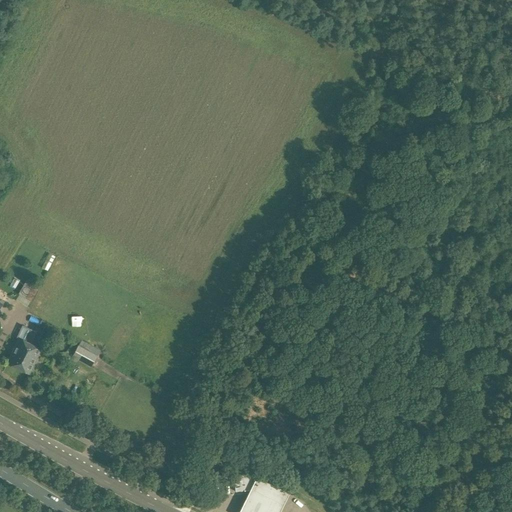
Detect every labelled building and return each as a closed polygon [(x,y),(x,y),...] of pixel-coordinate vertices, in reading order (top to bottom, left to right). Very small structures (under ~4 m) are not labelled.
[(41,267),(48,270),(55,255),(47,252),(41,267)] [(18,294),(25,298),(32,286),(31,285),(33,282),(27,279),(18,294)] [(18,369),(29,344),(18,338),(6,364),(18,369)] [(29,344),(18,369),(29,374),(41,349),(29,344)] [(78,347),(73,357),(90,367),(96,356),(78,347)] [(256,474),(231,478),(233,493),(258,489),(256,474)] [(279,511),(287,494),(255,480),(245,501),(240,511),(279,511)]
